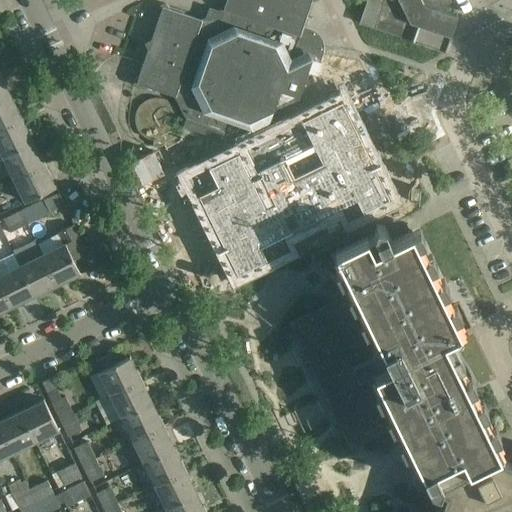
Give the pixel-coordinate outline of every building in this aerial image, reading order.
[(174,96),(186,120),(224,137),(302,99),(312,58),(300,34),(311,3),(316,0),(226,0),(224,8),(218,11),(209,8),(206,16),(200,19),(169,9),(168,6),(167,5),(166,4),(165,4),(164,3),(163,3),(161,4),(160,5),(159,6),(159,7),(158,8),(159,9),(159,10),(160,13),(138,76),(135,78),(134,79),(134,80),(134,81),(134,82),(134,83),(134,84),(135,86),(136,86),(137,86),(139,87),(140,86),(143,85),(174,96)] [(443,0),(366,0),(359,23),(445,52),(458,16),(445,11),(448,3),(451,2),(450,0),(448,1),(443,0)] [(0,73),(0,72),(0,100),(10,96),(5,84),(5,83),(0,73)] [(0,129),(22,118),(17,108),(10,96),(0,100),(0,129)] [(335,103),(188,175),(237,274),(287,249),(281,236),(343,205),(350,218),(390,198),(365,147),(359,150),(335,103)] [(0,149),(3,156),(33,141),(27,129),(28,129),(22,118),(0,129),(0,149)] [(3,156),(14,178),(45,163),(40,153),(39,154),(33,141),(3,156)] [(45,163),(14,178),(25,201),(54,187),(54,188),(56,187),(55,186),(49,174),(50,174),(45,163)] [(20,210),(26,224),(65,205),(58,192),(20,210)] [(9,232),(26,224),(20,210),(3,218),(9,232)] [(64,244),(42,255),(57,285),(67,280),(67,279),(79,273),(79,274),(80,273),(80,272),(79,272),(73,259),(87,253),(73,224),(58,232),(64,244)] [(461,332),(412,231),(391,240),(385,226),(379,224),(377,230),(335,251),(360,301),(301,329),(352,434),(394,413),(431,488),(446,493),(443,502),(511,468),(511,454),(503,459),(464,378),(484,368),(465,330),(461,332)] [(47,290),(57,285),(42,255),(20,266),(34,295),(46,289),(47,290)] [(0,280),(13,307),(22,302),(22,301),(34,295),(20,266),(0,275),(0,280)] [(220,286),(230,313),(272,298),(261,270),(220,286)] [(0,280),(0,312),(1,312),(1,313),(13,307),(0,280)] [(101,373),(111,395),(141,380),(130,358),(129,357),(128,357),(128,358),(115,364),(109,353),(95,361),(100,371),(99,372),(100,373),(101,373)] [(106,408),(112,422),(122,417),(152,403),(141,380),(111,395),(116,403),(106,408)] [(52,402),(61,419),(74,413),(73,413),(65,395),(52,402)] [(33,405),(21,411),(35,441),(58,429),(44,399),(33,404),(33,405)] [(122,417),(133,440),(163,425),(152,403),(122,417)] [(89,426),(80,410),(61,419),(69,436),(89,426)] [(8,416),(0,420),(0,425),(13,452),(35,441),(21,411),(9,417),(8,416)] [(0,457),(13,452),(0,425),(0,457)] [(144,462),(174,448),(163,425),(133,440),(144,462)] [(83,464),(95,458),(86,441),(74,447),(83,464)] [(144,462),(156,485),(185,470),(174,448),(144,462)] [(104,475),(95,458),(83,464),(91,481),(104,475)] [(81,476),(75,462),(57,470),(64,484),(81,476)] [(511,511),(511,468),(443,502),(439,511),(511,511)] [(185,470),(156,485),(167,507),(196,493),(185,470)] [(47,479),(30,487),(36,498),(52,490),(47,479)] [(91,495),(84,481),(67,490),(73,504),(91,495)] [(105,510),(118,504),(109,486),(96,492),(105,510)] [(36,498),(30,487),(14,496),(11,491),(6,494),(13,509),(36,498)] [(205,511),(196,493),(167,507),(168,511),(205,511)] [(39,504),(42,511),(47,511),(60,505),(55,496),(39,504)]
